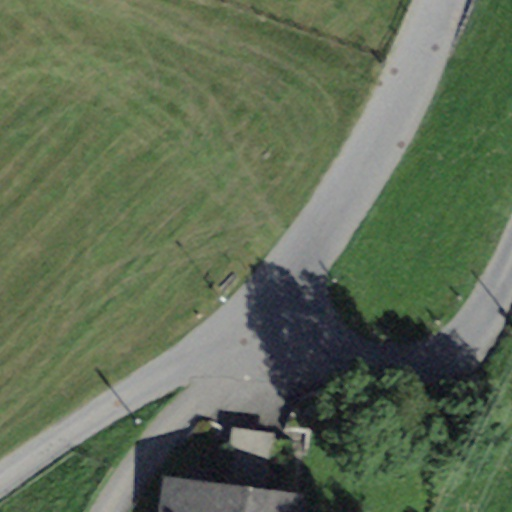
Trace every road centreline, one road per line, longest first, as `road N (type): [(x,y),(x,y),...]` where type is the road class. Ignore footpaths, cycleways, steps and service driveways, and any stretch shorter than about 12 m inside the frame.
road 1 (residential): [(440,0),(333,213),(267,298)]
road 2 (residential): [(267,298),(180,368),(0,484)]
road 3 (residential): [(267,298),(340,349),(381,359),(440,357),(463,348),(481,326),(511,260)]
